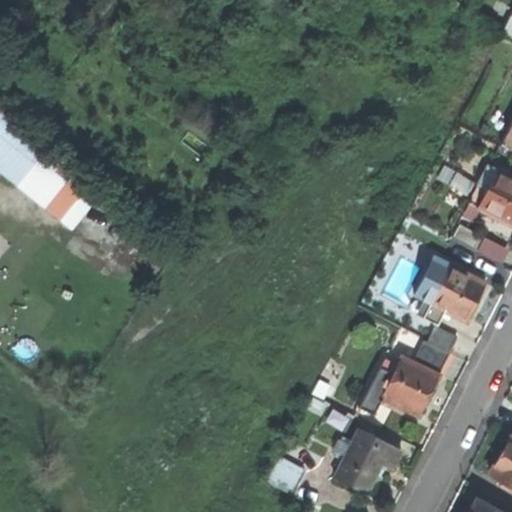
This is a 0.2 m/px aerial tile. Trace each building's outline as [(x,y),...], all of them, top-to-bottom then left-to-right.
[(114,0),(52,0),(50,3),(87,33),(114,0)] [(511,10),(501,34),(511,40),(511,10)] [(0,172),(22,190),(52,152),(0,110),(0,172)] [(511,119),(500,142),(511,148),(511,119)] [(511,176),(485,163),(476,181),(469,201),(485,209),(482,215),(490,219),(493,213),(511,222),(511,176)] [(484,235),(460,222),(453,234),(478,247),(484,235)] [(485,280),(449,263),(443,275),(432,269),(421,289),(433,295),(423,314),(438,321),(446,307),(466,317),(474,302),(485,280)] [(457,335),(435,324),(428,338),(450,349),(457,335)] [(431,388),(450,349),(428,338),(424,337),(413,359),(401,353),(392,371),(380,365),(360,404),(374,411),(382,394),(419,412),(431,388)] [(401,447),(359,426),(334,474),(367,491),(376,473),(382,461),(392,466),(401,447)] [(490,472),(511,485),(511,435),(499,456),(490,472)] [(306,472),(283,460),(272,482),(295,494),(306,472)] [(499,511),(476,498),(467,511),(499,511)]
